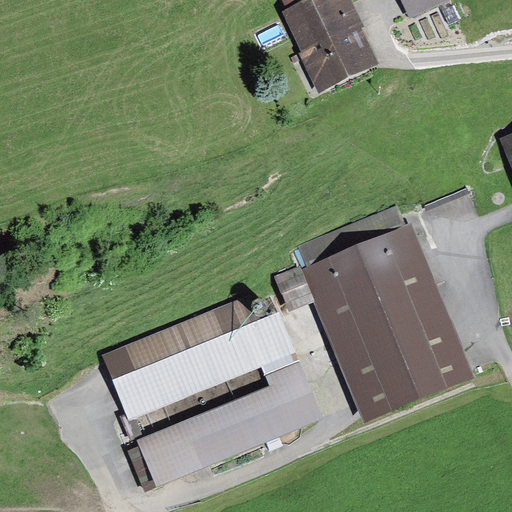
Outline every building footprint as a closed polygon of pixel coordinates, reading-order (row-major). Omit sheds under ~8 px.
[(342,0),(279,0),(324,92),(375,67),(342,0)] [(445,0),(402,0),(410,16),(446,0),(445,0)] [(413,233),(304,278),(369,435),(478,390),(413,233)] [(251,302),(106,360),(131,420),(264,367),(268,377),(298,365),(281,322),(262,330),(251,302)] [(274,394),(140,448),(158,491),(323,425),(298,365),(268,377),(274,394)]
